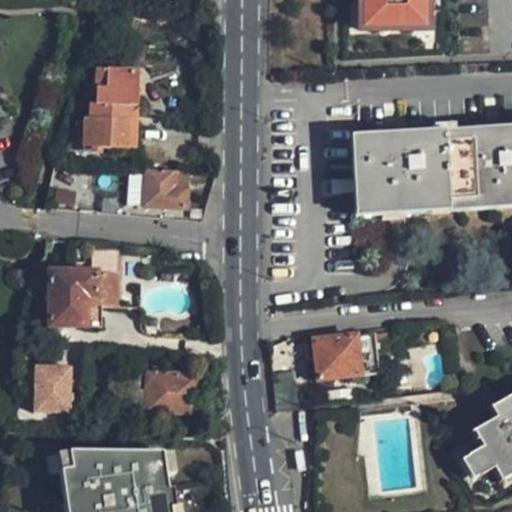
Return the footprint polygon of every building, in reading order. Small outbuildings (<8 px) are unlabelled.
[(368,0),(370,29),(420,28),(426,28),(425,9),(432,9),(432,0),(368,0)] [(425,9),(426,28),(420,28),(420,34),(438,33),(437,9),(432,9),(425,9)] [(136,69),(105,67),(101,89),(94,89),(93,107),(89,107),(88,122),(84,122),(83,148),(126,149),(126,123),(133,123),(136,69)] [(105,67),(97,67),(94,89),(101,89),(105,67)] [(511,206),(511,130),(354,139),(359,215),(511,206)] [(187,172),(144,171),(134,170),(127,170),(126,205),(142,206),(185,209),(187,172)] [(72,193),(54,192),(54,204),(71,205),(72,193)] [(118,262),(94,260),(93,275),(118,275),(118,262)] [(46,275),(46,330),(94,330),(94,328),(103,328),(104,311),(118,311),(118,275),(93,275),(46,275)] [(359,388),(379,386),(373,338),(386,336),(385,331),(369,333),(370,338),(353,340),(310,345),(310,350),(302,351),(304,370),(313,369),(316,392),(359,388)] [(290,364),(269,366),(274,411),(294,409),(290,364)] [(36,369),(36,414),(70,414),(70,369),(36,369)] [(194,376),(144,373),(129,372),(127,411),(142,411),(186,414),(187,396),(193,396),(194,376)] [(511,398),(508,401),(508,400),(488,411),(494,421),(471,434),(480,450),(460,463),(471,482),(491,470),(499,484),(511,476),(511,398)] [(123,417),(86,415),(86,432),(122,433),(123,417)] [(177,511),(176,505),(172,506),(169,489),(164,490),(162,474),(171,473),(169,454),(159,454),(56,452),(64,511),(177,511)]
